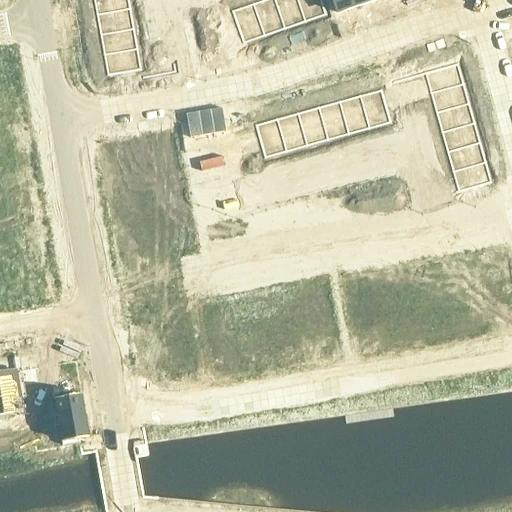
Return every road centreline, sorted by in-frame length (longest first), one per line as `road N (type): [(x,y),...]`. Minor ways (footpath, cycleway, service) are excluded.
road 1 (residential): [(184,99),(220,269),(511,205)]
road 2 (residential): [(111,423),(511,356)]
road 3 (residential): [(221,92),(446,13)]
road 4 (residential): [(60,120),(92,315)]
road 5 (residential): [(470,6),(511,139)]
road 6 (residential): [(60,120),(184,99)]
